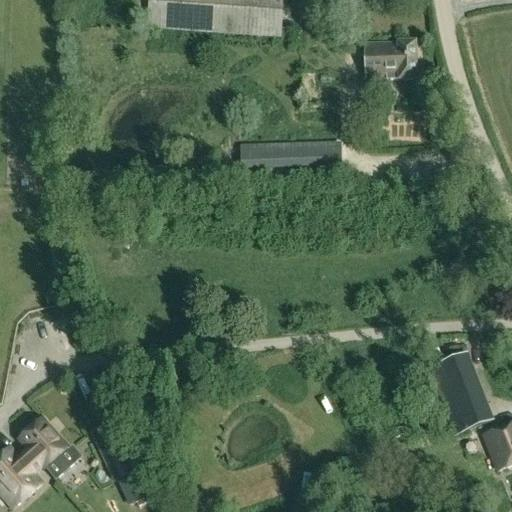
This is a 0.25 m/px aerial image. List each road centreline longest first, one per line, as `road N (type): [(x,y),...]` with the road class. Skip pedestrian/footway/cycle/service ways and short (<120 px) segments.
road 1 (unclassified): [(0,419),(56,373),(91,364),(511,325)]
road 2 (unclassified): [(511,209),(452,63),(442,9)]
